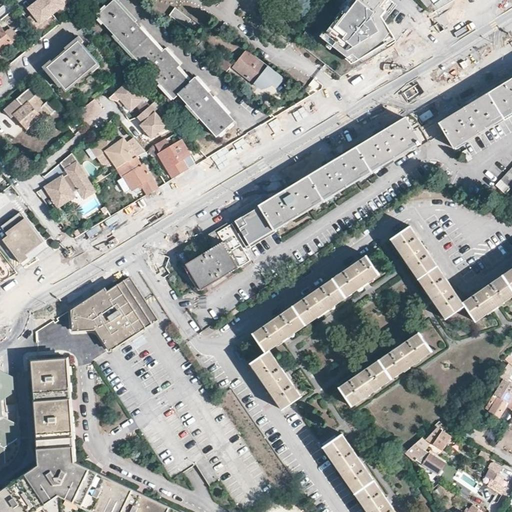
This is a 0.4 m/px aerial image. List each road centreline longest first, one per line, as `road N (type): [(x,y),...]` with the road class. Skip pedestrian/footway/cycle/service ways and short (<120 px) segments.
road 1 (tertiary): [(0,339),(347,117),(511,25)]
road 2 (tertiary): [(482,0),(73,254)]
road 3 (residential): [(0,158),(73,254)]
